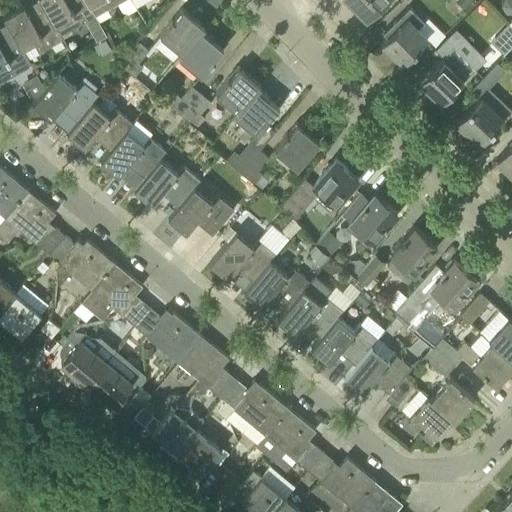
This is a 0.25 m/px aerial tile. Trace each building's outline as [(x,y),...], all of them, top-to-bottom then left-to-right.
[(55,25),(62,38),(73,33),(71,28),(96,14),(89,5),(86,0),(40,0),(43,4),(55,25)] [(96,14),(121,0),(86,0),(89,5),(96,14)] [(348,0),(366,17),(383,0),(348,0)] [(511,0),(503,0),(501,4),(505,11),(511,11),(511,0)] [(62,38),(55,25),(43,4),(28,12),(23,5),(3,16),(11,29),(21,48),(31,63),(23,47),(33,41),(38,51),(62,38)] [(428,35),(420,27),(424,22),(408,7),(383,31),(387,36),(381,41),(401,62),(428,35)] [(181,53),(202,30),(205,27),(183,8),(160,34),(181,53)] [(511,26),(509,23),(495,36),(501,41),(496,46),(504,53),(511,45),(511,26)] [(21,48),(11,29),(0,34),(0,79),(31,63),(21,48)] [(202,30),(181,53),(179,56),(201,75),(223,48),(202,30)] [(473,62),(481,56),(465,36),(457,43),(473,62)] [(109,45),(104,37),(98,41),(103,49),(109,45)] [(138,62),(149,49),(139,40),(121,62),(136,75),(143,66),(138,62)] [(452,45),(441,56),(418,79),(441,102),(464,79),(475,68),(452,45)] [(481,94),(488,87),(506,69),(498,61),(473,86),(481,94)] [(237,112),(258,89),(261,86),(238,67),(216,94),(237,112)] [(61,106),(77,119),(94,101),(99,95),(81,79),(75,86),(58,72),(44,88),(33,102),(32,103),(50,118),(61,106)] [(22,82),(33,102),(44,88),(37,74),(22,82)] [(169,103),(184,115),(202,93),(193,85),(182,98),(176,93),(169,103)] [(479,142),(504,115),(505,116),(511,109),(488,87),(481,94),(456,121),(479,142)] [(258,89),(237,112),(235,115),(257,134),(279,108),(258,89)] [(201,114),(211,101),(202,93),(184,115),(198,127),(205,118),(201,114)] [(109,148),(132,122),(115,107),(109,114),(94,101),(77,119),(67,131),(84,146),(93,135),(109,148)] [(128,163),(143,176),(161,157),(166,151),(149,136),(143,143),(127,129),(132,122),(109,148),(110,148),(100,159),(118,174),(128,163)] [(274,149),(297,168),(319,141),(297,122),(274,149)] [(242,172),(261,149),(251,141),(241,154),(236,150),(228,160),(242,172)] [(511,141),(496,158),(511,173),(511,141)] [(259,170),(271,157),(261,149),(242,172),(256,184),(264,174),(259,170)] [(161,191),(177,204),(195,185),(200,179),(183,164),(177,171),(161,157),(143,176),(144,177),(134,188),(152,202),(161,191)] [(319,189),(335,203),(358,176),(336,157),(313,184),(305,177),(281,205),(293,215),(295,217),(319,189)] [(27,188),(0,164),(0,211),(4,215),(27,188)] [(195,185),(177,204),(178,205),(168,216),(186,232),(195,220),(212,234),(234,208),(217,193),(211,199),(195,185)] [(49,220),(56,212),(27,188),(4,215),(0,220),(0,234),(5,239),(16,225),(36,242),(46,229),(48,231),(54,224),(49,220)] [(374,241),(373,240),(397,211),(374,192),(369,198),(361,191),(342,213),(350,220),(345,226),(369,247),(374,241)] [(280,230),(289,238),(300,224),(295,217),(293,215),(280,230)] [(48,252),(64,233),(54,224),(48,231),(46,229),(36,242),(48,252)] [(391,254),(392,256),(387,261),(389,263),(387,265),(408,282),(415,274),(413,273),(437,244),(415,226),(391,254)] [(334,241),(338,237),(328,229),(317,243),(331,255),(339,245),(334,241)] [(253,279),(271,260),(276,253),(258,238),(253,244),(236,231),(210,261),(227,276),(237,265),(253,279)] [(74,241),(64,233),(48,252),(61,262),(71,250),(69,248),(74,241)] [(61,262),(70,270),(92,288),(81,301),(81,302),(115,261),(86,238),(79,246),(74,241),(69,248),(71,250),(61,262)] [(312,254),(322,262),(326,255),(317,248),(312,254)] [(374,275),(384,263),(374,255),(356,277),(371,289),(379,279),(374,275)] [(418,284),(394,312),(409,325),(419,313),(425,317),(442,297),(454,307),(478,278),(454,259),(430,288),(431,288),(427,292),(418,284)] [(312,277),(309,281),(292,266),(286,273),(271,260),(253,279),(244,290),(261,305),(271,293),(287,307),(305,288),(310,282),(313,278),(312,277)] [(135,303),(140,297),(135,293),(142,284),(115,261),(81,302),(102,319),(112,307),(118,311),(115,314),(119,317),(121,314),(122,315),(133,302),(135,303)] [(0,309),(15,291),(0,278),(0,309)] [(344,310),(326,295),(329,291),(313,278),(310,282),(305,288),(287,307),(278,318),(295,333),(305,322),(321,335),(338,317),(344,310)] [(354,298),(363,306),(371,297),(362,289),(354,298)] [(41,312),(15,291),(0,309),(0,317),(22,335),(41,312)] [(480,291),(461,314),(471,323),(490,300),(480,291)] [(135,325),(151,306),(140,297),(135,303),(133,302),(122,315),(135,325)] [(161,314),(151,306),(135,325),(147,335),(157,322),(155,320),(161,314)] [(488,339),(492,342),(511,358),(511,319),(500,308),(480,331),(488,339)] [(201,333),(173,310),(166,318),(161,314),(155,320),(157,322),(147,335),(178,361),(201,333)] [(377,336),(385,326),(369,312),(361,322),(377,336)] [(354,330),(338,317),(321,335),(312,346),(329,361),(338,350),(355,364),(345,375),(378,338),(360,323),(354,330)] [(54,333),(59,326),(49,319),(44,325),(54,333)] [(222,365),(229,357),(201,333),(178,361),(198,378),(189,389),(193,392),(206,390),(209,387),(219,374),(221,376),(227,369),(222,365)] [(454,364),(463,355),(495,385),(511,366),(511,358),(492,342),(480,354),(464,340),(456,348),(442,336),(434,346),(454,364)] [(107,358),(81,337),(61,361),(87,383),(107,358)] [(372,345),(378,338),(345,375),(363,390),(372,379),(389,393),(389,392),(404,375),(411,366),(394,351),(388,358),(372,345)] [(445,374),(454,364),(434,346),(425,356),(445,374)] [(152,347),(144,347),(144,356),(152,355),(152,347)] [(123,390),(131,396),(140,386),(107,358),(87,383),(112,404),(123,390)] [(221,396),(237,377),(227,369),(221,376),(219,374),(209,387),(221,396)] [(414,383),(404,375),(389,392),(389,393),(385,397),(395,406),(414,383)] [(449,376),(430,397),(451,417),(454,420),(474,397),(449,376)] [(248,386),(237,377),(221,396),(234,407),(244,395),(242,393),(248,386)] [(288,405),(260,382),(253,391),(248,386),(242,393),(244,395),(234,407),(226,417),(257,443),(288,405)] [(431,439),(451,417),(430,397),(427,395),(407,418),(431,439)] [(256,444),(275,461),(280,456),(285,450),(296,459),(307,447),(308,449),(314,442),(309,438),(316,429),(288,405),(257,443),(256,444)] [(151,430),(176,450),(203,418),(190,408),(176,406),(174,409),(170,406),(151,430)] [(203,418),(176,450),(202,472),(221,449),(196,428),(203,419),(203,418)] [(308,469),(324,450),(314,442),(308,449),(307,447),(296,459),(308,469)] [(324,450),(308,469),(320,480),(330,467),(329,466),(334,459),(324,450)] [(320,480),(351,506),(346,511),(374,478),(346,455),(339,464),(334,459),(329,466),(330,467),(320,480)] [(280,456),(275,461),(271,466),(282,475),(291,465),(280,456)] [(258,511),(272,511),(286,496),(253,469),(241,483),(248,490),(242,498),(258,511)] [(402,502),(385,487),(374,478),(346,511),(396,511),(395,511),(402,502)] [(511,511),(511,486),(503,497),(501,495),(488,509),(490,510),(488,511),(511,511)] [(305,511),(286,496),(272,511),(305,511)]
